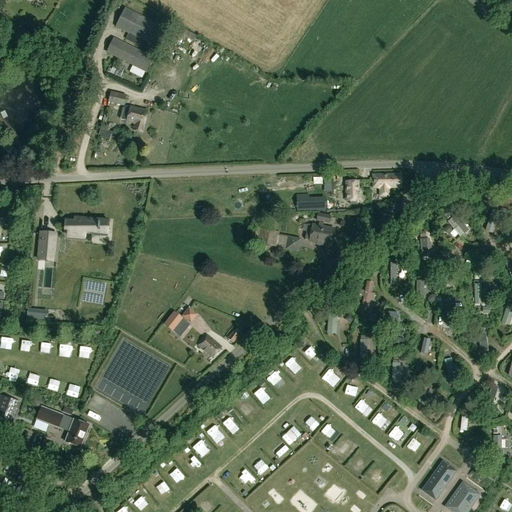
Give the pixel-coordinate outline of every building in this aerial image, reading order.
[(163,28),(124,8),(115,28),(128,34),(125,40),(150,53),(163,28)] [(114,9),(111,18),(116,20),(119,11),(114,9)] [(196,36),(186,31),(183,36),(193,41),(196,36)] [(106,53),(145,72),(152,58),(113,39),(106,53)] [(126,96),(110,92),(108,102),(124,106),(126,96)] [(134,125),(133,131),(142,133),(148,111),(130,107),(125,106),(122,120),(126,121),(125,123),(134,125)] [(399,175),(373,176),(373,188),(379,188),(380,193),(388,193),(388,188),(399,188),(399,175)] [(345,202),(362,202),(362,193),(360,193),(359,181),(344,182),(345,202)] [(309,211),(308,199),(308,195),(295,195),(296,212),(309,211)] [(324,198),(308,199),(309,211),(325,210),(324,198)] [(309,241),(331,246),(334,229),(322,227),(323,222),(328,223),(330,216),(318,214),(317,221),(319,222),(318,226),(312,225),(312,226),(307,225),(305,240),(309,241)] [(64,220),(63,232),(67,232),(66,237),(86,239),(86,234),(109,236),(110,220),(74,216),(74,221),(64,220)] [(279,232),(256,228),(254,236),(258,236),(257,244),(276,248),(276,247),(285,248),(285,250),(298,252),(301,239),(278,234),(279,232)] [(39,232),(36,261),(54,263),(57,234),(39,232)] [(109,300),(109,276),(91,276),(90,299),(109,300)] [(477,301),(485,300),(484,280),(476,281),(477,301)] [(421,286),(423,299),(429,298),(427,285),(421,286)] [(47,312),(28,310),(26,321),(46,323),(47,312)] [(165,326),(171,330),(174,326),(183,333),(190,325),(181,318),(175,313),(165,326)] [(341,329),(340,316),(331,317),(332,329),(341,329)] [(233,343),(239,336),(233,331),(227,339),(233,343)] [(6,332),(4,342),(16,344),(18,334),(6,332)] [(52,350),(57,339),(49,336),(44,346),(52,350)] [(212,357),(216,352),(218,353),(220,351),(218,349),(220,347),(207,336),(199,346),(212,357)] [(75,351),(75,342),(63,342),(63,350),(75,351)] [(287,362),(296,370),(302,364),(297,360),(299,357),(295,353),(287,362)] [(458,357),(445,360),(450,378),(463,375),(458,357)] [(21,376),(25,365),(15,362),(11,373),(21,376)] [(271,373),(279,381),(287,374),(279,365),(271,373)] [(324,373),(334,382),(342,373),(332,365),(324,373)] [(43,381),(45,370),(33,367),(31,378),(43,381)] [(53,382),(64,384),(65,375),(54,374),(53,382)] [(266,392),(272,385),(264,378),(258,384),(266,392)] [(300,388),(302,383),(292,378),(290,383),(300,388)] [(74,379),(70,389),(80,393),(83,383),(74,379)] [(365,394),(357,403),(361,406),(369,398),(365,394)] [(19,402),(1,395),(0,398),(0,425),(8,429),(19,402)] [(250,409),(254,403),(243,395),(239,401),(250,409)] [(41,407),(37,419),(58,427),(69,432),(65,442),(80,448),(89,426),(73,420),(63,415),(41,407)] [(73,411),(65,407),(63,413),(71,416),(73,411)] [(382,422),(388,412),(380,407),(374,418),(382,422)] [(229,422),(239,414),(235,409),(225,417),(229,422)] [(314,412),(307,418),(315,427),(322,420),(314,412)] [(332,434),(339,427),(331,420),(324,427),(332,434)] [(299,421),(292,425),(297,435),(304,431),(299,421)] [(400,439),(408,428),(398,421),(390,432),(400,439)] [(284,433),(292,442),(296,438),(289,429),(284,433)] [(434,441),(437,436),(432,432),(428,438),(434,441)] [(408,443),(418,451),(425,442),(415,434),(408,443)] [(282,452),(291,447),(286,438),(277,444),(282,452)] [(350,456),(359,447),(350,438),(341,447),(350,456)] [(212,439),(207,443),(212,450),(218,446),(212,439)] [(198,454),(194,457),(199,463),(203,460),(198,454)] [(363,469),(370,462),(365,457),(358,464),(363,469)] [(438,459),(417,487),(434,500),(455,471),(438,459)] [(176,467),(183,477),(188,473),(181,464),(176,467)] [(160,481),(165,491),(173,487),(167,477),(160,481)] [(450,511),(468,511),(481,495),(463,482),(444,507),(450,511)] [(141,503),(149,496),(145,491),(137,498),(141,503)] [(499,501),(509,505),(511,499),(511,497),(503,493),(499,501)] [(128,501),(122,506),(124,510),(131,505),(128,501)]
